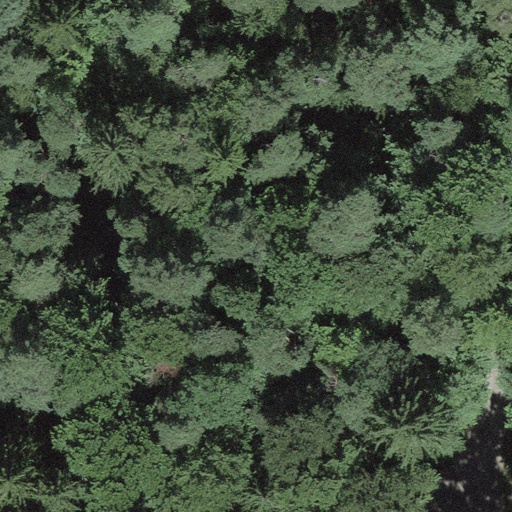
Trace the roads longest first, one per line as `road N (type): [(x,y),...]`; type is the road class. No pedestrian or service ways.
road 1 (track): [(451,511),(501,423),(485,262),(372,139),(179,0)]
road 2 (track): [(283,511),(0,367)]
